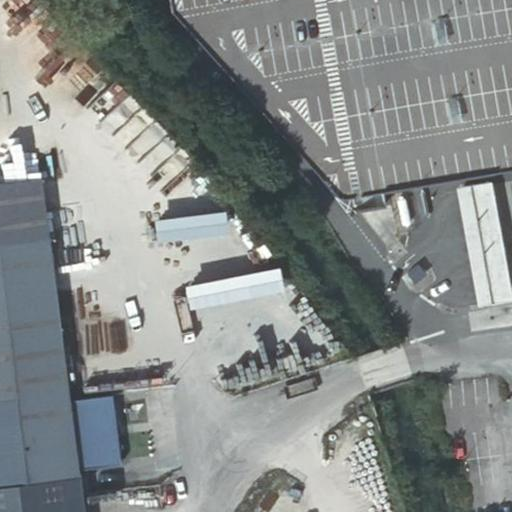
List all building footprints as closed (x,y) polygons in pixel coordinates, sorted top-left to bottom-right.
[(0,421),(74,411),(42,172),(0,177),(0,421)] [(488,183),(451,190),(471,307),(508,300),(488,183)] [(158,239),(229,232),(226,208),(155,216),(158,239)] [(265,245),(244,255),(262,290),(283,280),(265,245)] [(418,262),(408,271),(414,278),(424,270),(418,262)] [(92,300),(66,303),(73,353),(99,350),(92,300)] [(0,481),(82,470),(74,411),(0,421),(0,481)] [(384,461),(358,471),(372,506),(398,496),(384,461)]
